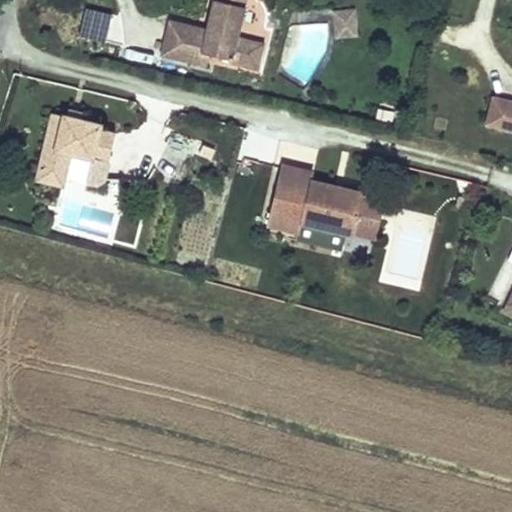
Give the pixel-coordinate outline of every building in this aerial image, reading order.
[(239,36),(246,7),(216,0),(214,0),(209,19),(216,21),(213,30),(207,29),(202,53),(209,55),(231,60),(233,60),(239,36)] [(359,37),(356,8),(332,10),(335,39),(359,37)] [(213,30),(216,21),(209,19),(207,29),(213,30)] [(194,51),(202,53),(207,29),(170,20),(161,56),(191,63),(194,51)] [(265,43),(239,36),(233,60),(231,60),(231,63),(259,70),(265,43)] [(207,66),(209,55),(202,53),(194,51),(191,63),(207,66)] [(502,128),(509,102),(494,98),(488,124),(502,128)] [(511,102),(509,102),(502,128),(511,130),(511,102)] [(82,120),(84,114),(68,110),(67,116),(82,120)] [(67,116),(53,113),(39,172),(64,178),(70,153),(93,158),(87,184),(97,187),(103,182),(115,134),(99,130),(100,124),(82,120),(67,116)] [(87,184),(93,158),(70,153),(64,178),(87,184)] [(300,233),(302,223),(312,180),(313,175),(282,167),(268,226),(300,233)] [(63,185),(64,178),(39,172),(37,179),(63,185)] [(120,194),(121,179),(104,178),(103,182),(110,194),(120,194)] [(312,180),(302,223),(355,236),(365,192),(342,187),(341,192),(334,190),(335,185),(312,180)] [(376,240),(386,197),(365,192),(355,236),(376,240)]
